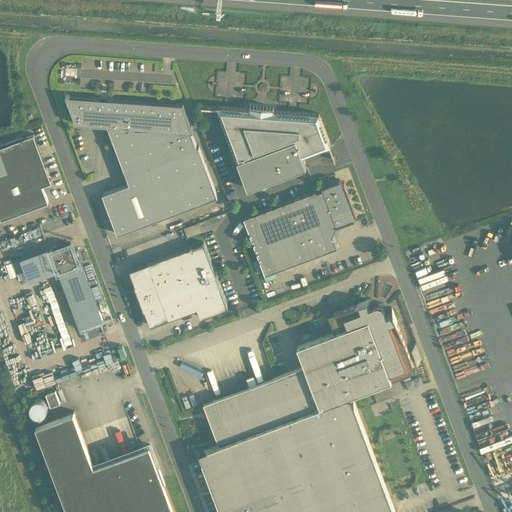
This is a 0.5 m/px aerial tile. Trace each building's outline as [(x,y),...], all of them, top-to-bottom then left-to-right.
[(308,96),(310,76),(301,75),(302,67),(292,66),(291,75),(283,74),(281,94),(308,96)] [(229,71),(219,71),(219,82),(228,82),(228,79),(236,79),(236,87),(241,87),(241,82),(246,82),(246,73),(229,72),(229,71)] [(102,194),(117,234),(218,197),(199,146),(197,147),(191,132),(193,132),(183,104),(65,96),(76,124),(107,126),(129,184),(102,194)] [(304,155),(327,147),(332,145),(321,113),(274,110),(274,106),(250,104),(250,108),(216,106),(217,107),(203,106),(210,122),(219,123),(221,126),(224,126),(249,189),(308,167),(304,155)] [(52,183),(34,135),(0,147),(0,219),(0,221),(48,203),(42,186),(52,183)] [(357,215),(344,182),(340,180),(321,187),(322,190),(317,192),(316,191),(244,218),(265,274),(337,247),(333,235),(336,227),(355,220),(357,215)] [(204,242),(148,263),(130,270),(135,285),(134,285),(135,286),(144,311),(145,311),(150,326),(170,319),(169,317),(197,306),(201,318),(228,308),(204,242)] [(79,264),(71,244),(50,251),(49,248),(21,259),(29,281),(57,271),(56,268),(61,266),(62,271),(59,272),(80,328),(103,320),(97,304),(94,305),(92,300),(95,299),(89,284),(86,285),(85,280),(88,279),(82,263),(79,264)] [(416,371),(392,308),(391,308),(393,314),(387,316),(385,309),(384,308),(383,307),(382,306),(380,306),(379,305),(378,305),(377,305),(375,305),(368,308),(366,302),(372,300),(372,299),(328,315),(334,332),(297,346),(305,365),(204,403),(219,445),(199,452),(221,511),(395,511),(352,395),(416,371)] [(257,375),(250,377),(253,385),(259,382),(257,375)] [(60,403),(55,390),(46,393),(50,407),(60,403)] [(47,408),(47,407),(47,406),(47,405),(46,403),(45,402),(45,401),(44,400),(43,399),(42,398),(40,398),(38,398),(36,398),(35,398),(33,399),(32,400),(31,401),(31,402),(30,403),(30,404),(29,405),(29,407),(29,408),(29,409),(30,409),(30,411),(31,412),(32,413),(33,414),(34,414),(35,415),(36,415),(37,415),(39,416),(40,415),(41,415),(42,415),(42,414),(43,414),(44,413),(45,412),(46,411),(46,410),(47,408)] [(175,511),(150,445),(94,466),(74,412),(36,426),(68,511),(175,511)]
